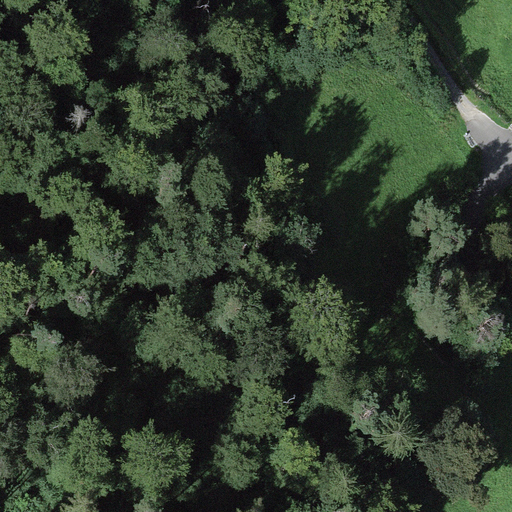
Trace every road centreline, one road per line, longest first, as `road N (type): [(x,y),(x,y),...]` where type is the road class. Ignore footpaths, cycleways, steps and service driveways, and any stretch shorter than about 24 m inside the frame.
road 1 (track): [(394,0),(463,101),(511,154)]
road 2 (unclassified): [(494,190),(472,221),(470,277),(488,314),(511,332)]
